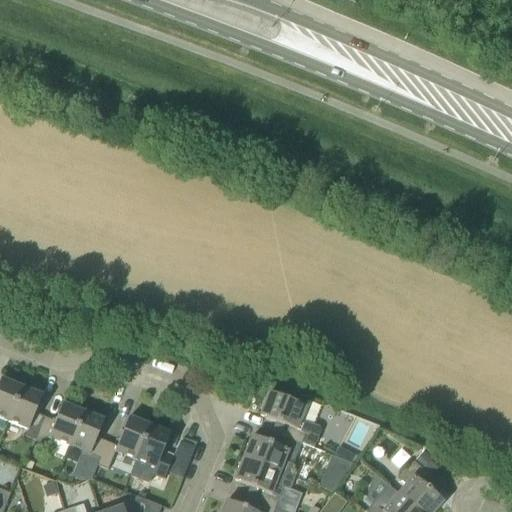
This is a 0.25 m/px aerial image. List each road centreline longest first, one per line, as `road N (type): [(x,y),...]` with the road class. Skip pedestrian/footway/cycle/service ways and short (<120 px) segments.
road 1 (primary): [(138,0),(511,151)]
road 2 (residential): [(190,511),(218,425),(213,414),(136,381),(84,377),(0,345)]
road 3 (primary): [(511,114),(249,0)]
